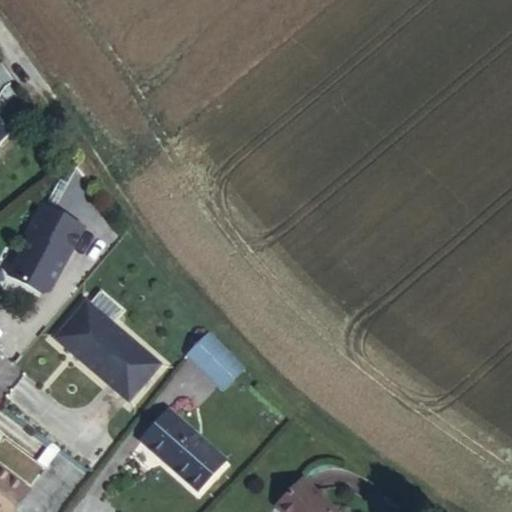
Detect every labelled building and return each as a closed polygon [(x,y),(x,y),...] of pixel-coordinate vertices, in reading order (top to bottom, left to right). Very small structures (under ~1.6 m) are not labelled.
[(0,144),(9,134),(0,127),(0,144)] [(49,295),(86,233),(42,207),(25,236),(28,238),(6,276),(41,297),(49,295)] [(85,311),(53,347),(126,411),(157,375),(85,311)] [(241,374),(202,343),(182,367),(222,398),(241,374)] [(135,441),(190,494),(216,461),(163,411),(135,441)] [(15,511),(26,499),(0,477),(0,511),(15,511)] [(322,511),(292,483),(266,509),(268,511),(322,511)]
